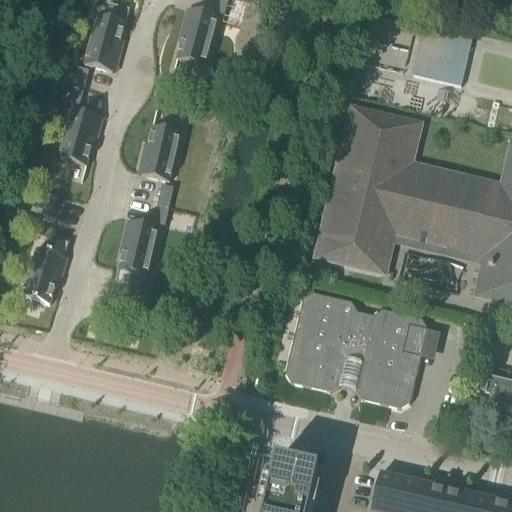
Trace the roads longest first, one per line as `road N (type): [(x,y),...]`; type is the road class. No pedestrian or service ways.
road 1 (residential): [(58,368),(159,0)]
road 2 (residential): [(221,410),(58,368)]
road 3 (unclassified): [(511,480),(354,442)]
